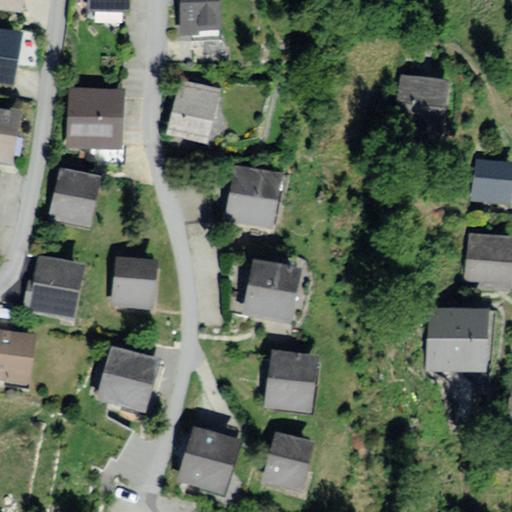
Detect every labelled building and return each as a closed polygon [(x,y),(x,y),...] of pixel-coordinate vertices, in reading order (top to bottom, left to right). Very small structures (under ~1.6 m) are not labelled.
[(24,0),(0,0),(0,13),(21,18),(24,0)] [(84,0),(84,12),(131,14),(131,0),(84,0)] [(211,0),(167,0),(168,41),(211,41),(211,0)] [(21,39),(0,34),(0,89),(10,91),(21,39)] [(449,81),(398,73),(389,132),(440,140),(449,81)] [(214,97),(174,85),(158,139),(199,151),(214,97)] [(122,92),(64,89),(61,153),(119,156),(122,92)] [(18,116),(0,113),(0,167),(9,169),(18,116)] [(511,192),(511,157),(474,153),(468,201),(510,206),(511,192)] [(279,177),(227,166),(214,227),(265,238),(279,177)] [(98,178),(54,170),(44,223),(88,231),(98,178)] [(511,241),(463,235),(455,293),(510,301),(511,286),(511,241)] [(30,259),(18,314),(67,324),(78,269),(30,259)] [(155,266),(112,260),(105,310),(148,316),(155,266)] [(290,274),(240,265),(230,320),(281,328),(290,274)] [(487,318),(433,314),(429,372),(482,376),(487,318)] [(31,336),(0,332),(0,385),(24,388),(31,336)] [(307,358),(259,352),(251,410),(300,416),(307,358)] [(155,370),(105,354),(89,404),(139,420),(155,370)] [(511,365),(506,365),(503,422),(511,422),(511,365)] [(237,446),(185,429),(165,488),(217,505),(237,446)] [(304,448),(262,436),(248,482),(290,494),(304,448)]
